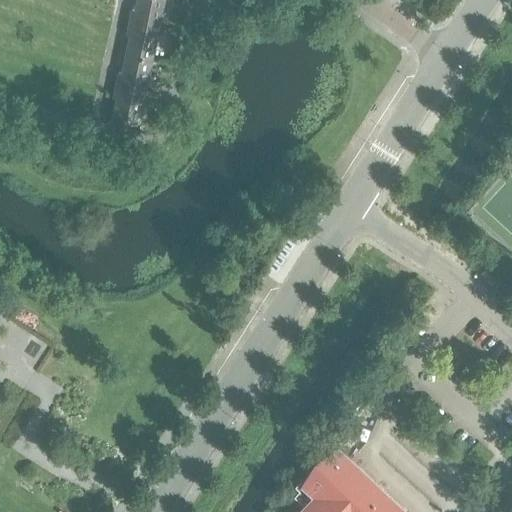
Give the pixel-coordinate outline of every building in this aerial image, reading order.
[(132,10),(130,22),(159,29),(165,0),(138,0),(136,10),(132,10)] [(127,54),(153,60),(159,29),(130,22),(127,34),(131,35),(127,54)] [(117,85),(146,92),(153,60),(127,54),(123,73),(120,73),(117,85)] [(139,123),(146,92),(117,85),(114,98),(117,99),(114,118),(116,119),(115,127),(126,130),(128,121),(139,123)] [(463,242),(457,248),(464,253),(469,247),(463,242)] [(473,248),(465,257),(468,259),(476,250),(473,248)] [(314,498),(301,511),(400,511),(336,452),(303,487),(314,498)]
